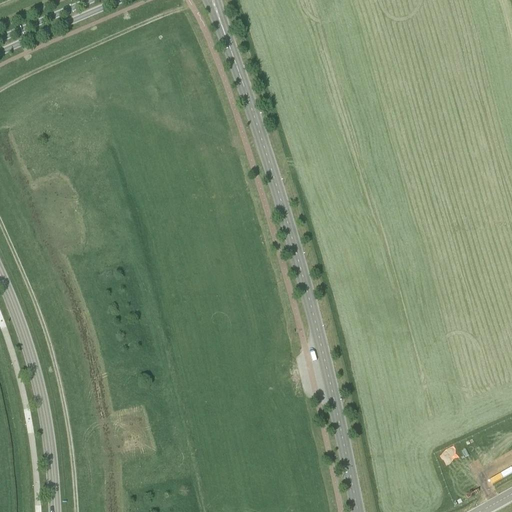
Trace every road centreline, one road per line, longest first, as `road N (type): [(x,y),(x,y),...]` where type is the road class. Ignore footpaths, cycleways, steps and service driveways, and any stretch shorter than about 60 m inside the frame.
road 1 (unclassified): [(212,0),(305,289),(357,511)]
road 2 (secondary): [(54,511),(38,393),(0,278)]
road 3 (track): [(0,91),(191,5)]
road 4 (secondary): [(0,53),(120,0)]
